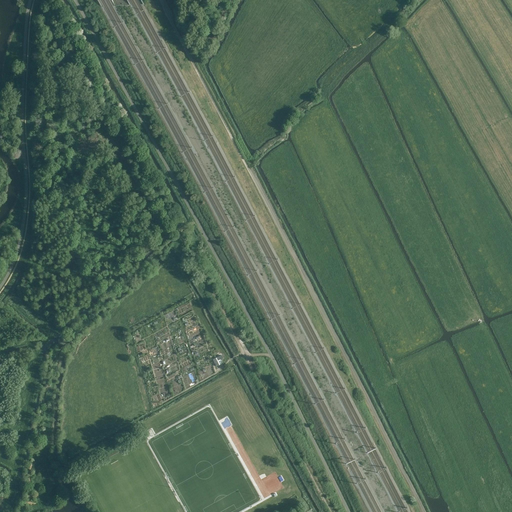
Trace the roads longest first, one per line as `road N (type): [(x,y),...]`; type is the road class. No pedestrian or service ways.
road 1 (unknown): [(35,0),(26,90),(29,211),(18,262),(0,294)]
road 2 (track): [(235,134),(176,22),(176,0)]
